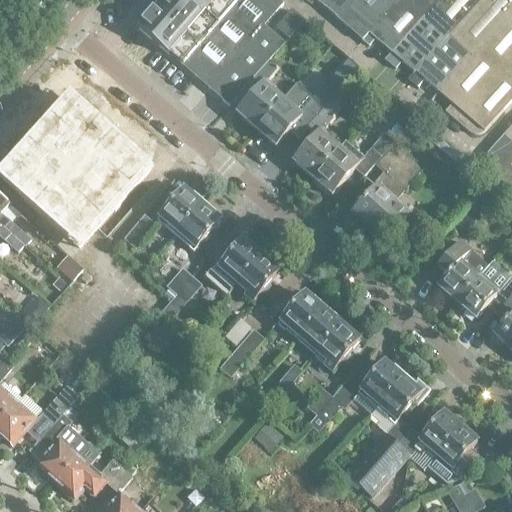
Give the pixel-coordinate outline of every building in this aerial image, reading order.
[(206,15),(189,0),(166,0),(158,10),(188,36),(206,15)] [(219,0),(206,15),(188,36),(169,58),(229,109),(251,84),(270,62),(289,41),(278,31),(269,24),(284,7),(276,0),(219,0)] [(219,0),(189,0),(206,15),(219,0)] [(322,0),(319,5),(341,24),(362,0),(322,0)] [(362,0),(341,24),(364,44),(403,0),(362,0)] [(403,0),(364,44),(386,63),(443,0),(403,0)] [(443,0),(386,63),(409,83),(483,0),(443,0)] [(511,0),(483,0),(409,83),(432,103),(511,13),(511,0)] [(188,36),(158,10),(139,31),(169,58),(188,36)] [(511,13),(432,103),(456,123),(511,59),(511,13)] [(292,14),(278,31),(289,41),(304,24),(292,14)] [(511,59),(456,123),(471,137),(475,138),(479,138),(483,137),(486,135),(500,119),(511,105),(511,59)] [(238,116),(257,133),(285,102),(274,93),(277,90),(269,83),(280,71),(270,62),(251,84),(260,91),(238,116)] [(285,102),(257,133),(277,150),(299,125),(308,133),(338,98),(326,111),(316,102),(306,114),(298,107),(295,111),(285,102)] [(338,98),(308,133),(317,141),(295,165),(314,182),(347,145),(346,145),(341,150),(331,142),(334,139),(326,132),(348,107),(338,98)] [(51,126),(37,141),(24,130),(9,147),(21,158),(1,180),(79,251),(151,172),(73,102),(51,126)] [(511,129),(503,138),(511,146),(511,129)] [(347,145),(314,182),(333,198),(355,173),(364,181),(375,168),(395,146),(385,138),(365,161),(347,145)] [(511,166),(511,146),(503,138),(484,160),(494,169),(511,168),(511,166)] [(387,244),(396,234),(404,240),(409,234),(401,228),(410,218),(396,205),(425,172),(395,146),(375,168),(391,182),(381,193),(378,190),(355,216),(387,244)] [(511,168),(494,169),(484,160),(474,171),(511,204),(511,168)] [(168,229),(178,238),(204,208),(186,193),(159,224),(166,230),(168,229)] [(11,210),(0,200),(0,228),(24,250),(25,249),(22,246),(27,240),(3,219),(11,210)] [(204,208),(178,238),(189,247),(188,249),(195,255),(222,224),(204,208)] [(145,220),(124,243),(135,253),(156,229),(145,220)] [(24,250),(0,228),(0,240),(5,245),(19,256),(24,250)] [(237,289),(263,259),(245,244),(233,257),(230,253),(207,279),(229,298),(237,289)] [(481,279),(489,269),(471,253),(472,252),(463,244),(441,269),(450,277),(439,289),(458,306),(481,279)] [(263,259),(237,289),(247,298),(247,299),(254,306),(281,275),(263,259)] [(68,260),(61,268),(75,281),(83,273),(68,260)] [(178,298),(193,281),(183,272),(168,289),(178,298)] [(499,295),(481,279),(458,306),(477,322),(487,309),(497,317),(511,299),(511,281),(499,295)] [(193,281),(178,298),(173,303),(157,321),(166,329),(202,289),(193,281)] [(288,334),(298,343),(319,318),(325,312),(306,296),(279,328),(287,335),(288,334)] [(511,299),(497,317),(506,325),(495,337),(511,351),(511,299)] [(325,312),(319,318),(298,343),(316,358),(319,354),(342,328),(325,312)] [(237,350),(252,331),(241,322),(226,340),(237,350)] [(0,340),(4,343),(12,334),(0,323),(0,340)] [(342,328),(319,354),(316,358),(327,367),(326,368),(334,375),(361,344),(342,328)] [(232,382),(265,342),(254,333),(238,351),(220,372),(232,382)] [(0,364),(0,426),(18,407),(0,390),(0,389),(16,372),(4,361),(0,364)] [(368,403),(378,411),(404,381),(387,366),(360,397),(367,404),(368,403)] [(294,386),(303,375),(294,368),(285,378),(286,379),(281,386),(287,391),(293,385),(294,386)] [(404,381),(378,411),(389,420),(388,422),(395,428),(422,397),(404,381)] [(359,397),(346,386),(336,398),(333,401),(316,419),(309,428),(319,436),(340,413),(347,412),(359,397)] [(324,392),(308,411),(316,419),(333,401),(324,392)] [(18,407),(0,426),(0,436),(14,449),(26,435),(38,445),(70,410),(69,410),(68,410),(64,406),(60,410),(53,404),(36,423),(18,407)] [(70,410),(38,445),(50,456),(38,470),(56,486),(79,460),(72,454),(80,445),(67,433),(73,426),(72,426),(76,421),(77,416),(70,410)] [(428,455),(435,461),(462,431),(445,417),(415,452),(423,459),(428,455)] [(255,470),(284,436),(269,423),(240,458),(255,470)] [(462,431),(435,461),(428,470),(448,488),(460,482),(473,468),(479,462),(470,454),(478,445),(462,431)] [(384,437),(347,480),(360,491),(397,449),(384,437)] [(397,449),(360,491),(373,503),(410,460),(397,449)] [(491,454),(479,468),(488,476),(500,461),(491,454)] [(79,460),(56,486),(75,503),(98,477),(79,460)] [(100,480),(110,488),(124,472),(114,464),(100,480)] [(124,472),(110,488),(119,497),(133,480),(132,479),(137,474),(130,468),(125,473),(124,472)] [(457,511),(482,511),(486,510),(475,492),(474,492),(468,484),(446,493),(457,511)] [(109,511),(137,511),(122,498),(109,511)]
